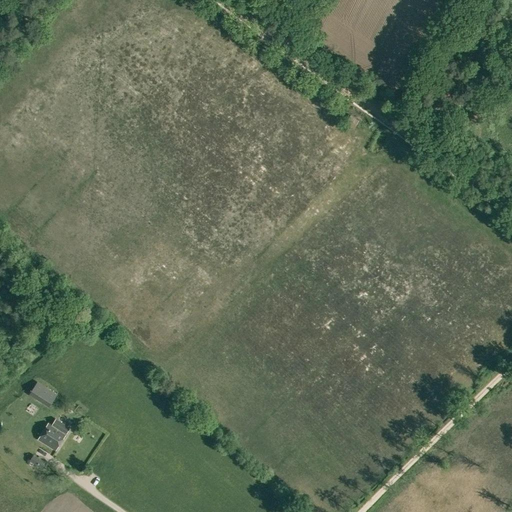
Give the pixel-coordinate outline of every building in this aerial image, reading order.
[(496,35),(490,31),(487,36),(493,40),(496,35)] [(482,49),(480,47),(480,45),(480,44),(479,41),(477,39),(475,37),(474,37),(474,36),(473,35),(471,35),(469,36),(467,37),(466,40),(466,43),(463,43),(462,43),(459,46),(458,49),(458,53),(460,56),(462,59),(466,59),(469,58),(470,60),(475,61),(479,61),(482,57),(483,53),(482,49)] [(443,47),(452,52),(457,43),(455,42),(456,40),(449,36),(443,47)] [(351,114),(344,123),(354,130),(360,121),(351,114)] [(52,402),(55,397),(57,395),(38,383),(33,390),(52,402)] [(36,433),(46,416),(37,411),(27,428),(36,433)] [(38,441),(56,451),(69,430),(54,421),(51,425),(49,424),(38,441)] [(29,461),(42,469),(46,463),(33,455),(29,461)]
